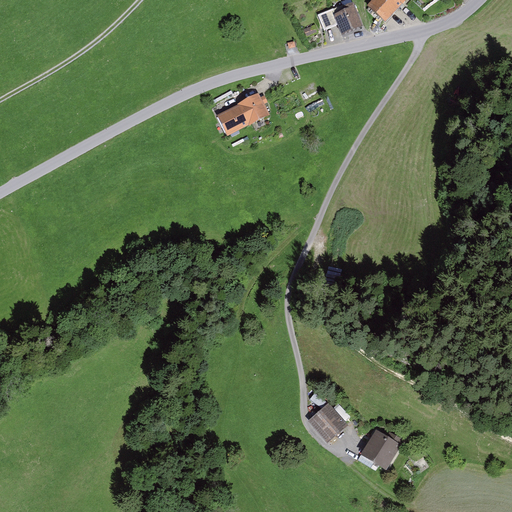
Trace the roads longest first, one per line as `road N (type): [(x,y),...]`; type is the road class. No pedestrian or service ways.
road 1 (tertiary): [(480,0),(456,20),(423,31),(205,86),(0,196)]
road 2 (track): [(311,250),(324,318),(396,378),(511,438)]
road 3 (track): [(0,104),(112,31),(140,0)]
